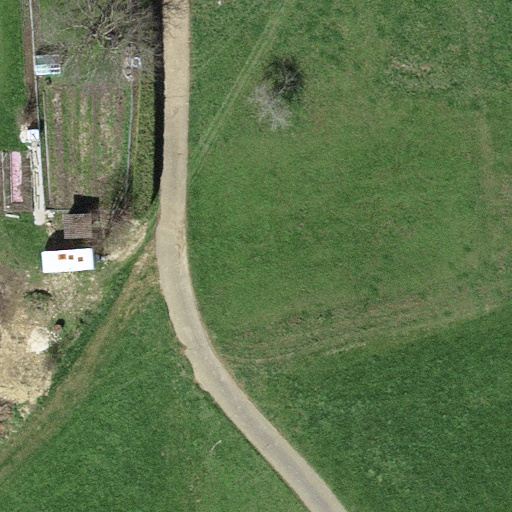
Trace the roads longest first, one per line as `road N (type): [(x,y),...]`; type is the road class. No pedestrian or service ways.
road 1 (track): [(309,511),(216,411),(183,334),(164,220),(173,0)]
road 2 (track): [(0,466),(90,361),(164,220)]
